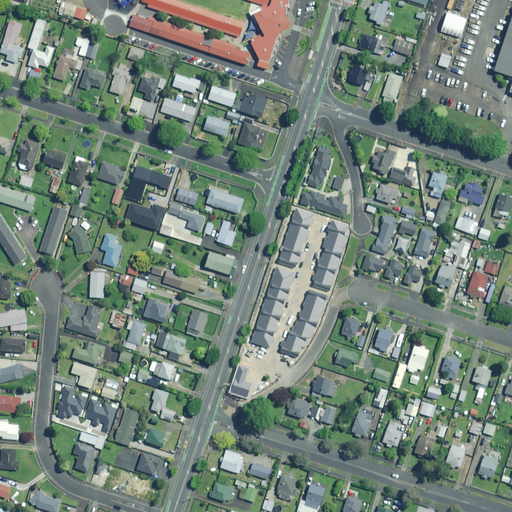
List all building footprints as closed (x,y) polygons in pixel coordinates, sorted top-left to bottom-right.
[(246,22),(180,0),(143,0),(143,1),(151,3),(150,6),(242,37),(246,22)] [(293,6),(293,0),(269,0),(269,1),(269,2),(265,5),(262,6),(251,11),(262,34),(252,39),(261,58),(271,61),(276,53),(275,51),(278,47),(277,44),(281,39),(280,37),(284,32),(283,30),(288,27),(290,27),(291,23),(292,21),(290,21),(291,18),(289,13),(291,12),(291,6),(293,6)] [(88,9),(63,1),(60,11),(85,19),(88,9)] [(389,3),(382,2),(381,5),(373,3),(372,7),(369,7),(367,14),(370,15),(368,20),(376,22),(375,24),(382,26),(389,3)] [(466,19),(447,13),(441,32),(460,38),(466,19)] [(511,13),(493,71),(511,77),(511,13)] [(239,45),(150,15),(149,18),(135,14),(131,25),(248,64),(252,52),(238,48),(239,45)] [(46,22),(38,19),(28,48),(34,49),(28,65),(38,68),(39,65),(48,67),(54,49),(47,46),(45,53),(37,51),(46,22)] [(21,25),(10,21),(0,52),(9,55),(8,60),(17,63),(19,57),(21,57),(24,49),(14,46),(21,25)] [(385,42),(363,35),(362,39),(360,39),(358,43),(360,44),(358,49),(373,54),(373,53),(377,55),(379,50),(382,51),(385,42)] [(64,48),(61,56),(54,77),(65,81),(70,67),(80,71),(82,64),(83,61),(78,59),(80,55),(94,60),(100,44),(78,37),(73,52),(64,48)] [(408,57),(412,45),(396,39),(392,51),(408,57)] [(145,51),(131,47),(128,58),(141,62),(145,51)] [(451,57),(441,54),(437,65),(447,68),(451,57)] [(271,61),(261,58),(259,64),(268,68),(271,61)] [(347,76),(349,76),(347,81),(362,86),(367,72),(352,67),(351,71),(349,71),(347,76)] [(132,73),(115,68),(112,75),(115,75),(110,91),(122,95),(126,81),(129,82),(132,73)] [(94,71),(87,69),(81,87),(89,90),(91,85),(102,88),(106,77),(94,73),(94,71)] [(40,73),(31,71),(28,82),(38,84),(40,73)] [(401,78),(389,74),(381,97),(394,101),(401,78)] [(200,81),(176,75),(173,87),(195,93),(196,88),(198,88),(200,81)] [(153,77),(152,80),(144,77),(140,91),(148,93),(146,99),(153,101),(157,92),(161,93),(165,81),(153,77)] [(236,94),(213,86),(208,99),(232,107),(236,94)] [(267,99),(247,93),(241,111),(261,118),(267,99)] [(144,101),(134,97),(129,111),(139,115),(144,101)] [(196,109),(165,98),(161,112),(192,122),(196,109)] [(243,102),(237,100),(234,110),(240,111),(243,102)] [(234,120),(236,114),(229,112),(226,117),(234,120)] [(230,124),(208,117),(204,129),(226,137),(230,124)] [(261,128),(245,123),(239,144),(252,148),(254,140),(257,141),(261,128)] [(11,141),(0,137),(0,152),(7,155),(11,141)] [(22,152),(18,164),(20,164),(19,167),(31,171),(40,144),(27,140),(25,145),(20,144),(18,151),(22,152)] [(322,183),(326,171),(329,172),(332,163),(330,162),(333,151),(320,147),(307,185),(319,189),(321,183),(322,183)] [(66,155),(47,150),(43,163),(62,169),(66,155)] [(396,153),(388,150),(386,154),(379,151),(377,157),(375,156),(372,162),(375,164),(373,169),(386,175),(396,153)] [(90,161),(77,156),(69,181),(82,186),(90,161)] [(117,167),(104,163),(98,178),(120,186),(125,173),(116,170),(117,167)] [(141,203),(148,182),(160,186),(160,187),(166,189),(171,177),(137,165),(126,198),(141,203)] [(341,167),(333,165),(330,174),(339,176),(341,167)] [(406,172),(393,167),(390,177),(402,182),(406,172)] [(447,177),(434,172),(429,186),(433,187),(431,195),(440,198),(447,177)] [(33,180),(22,176),(19,184),(31,188),(33,180)] [(61,179),(54,176),(49,191),(56,194),(61,179)] [(345,179),(333,176),(330,187),(341,190),(345,179)] [(208,186),(181,177),(176,191),(202,200),(208,186)] [(484,187),(468,181),(465,191),(462,190),(459,200),(467,203),(468,201),(482,206),(485,195),(482,193),(484,187)] [(399,191),(381,185),(376,199),(391,204),(393,198),(396,199),(399,191)] [(35,198),(0,186),(0,201),(31,212),(35,198)] [(83,209),(90,190),(84,187),(79,202),(76,201),(75,206),(74,205),(71,215),(81,219),(85,209),(83,209)] [(124,191),(117,188),(112,203),(119,205),(124,191)] [(244,200),(210,188),(208,196),(209,196),(206,204),(224,210),(223,213),(229,215),(230,211),(239,214),(244,200)] [(336,199),(306,189),(301,203),(344,217),(348,206),(342,204),(344,199),(337,197),(336,199)] [(511,203),(511,198),(501,194),(496,208),(501,210),(498,217),(502,218),(503,215),(508,217),(511,203)] [(209,207),(175,197),(173,204),(189,209),(186,219),(204,224),(209,207)] [(158,230),(166,208),(153,204),(152,209),(131,203),(125,219),(158,230)] [(416,211),(404,207),(402,213),(414,217),(416,211)] [(67,211),(55,208),(41,251),(52,255),(67,211)] [(296,209),(279,263),(296,268),(314,215),(296,209)] [(435,214),(428,212),(426,219),(434,221),(435,214)] [(397,219),(384,215),(382,222),(384,222),(378,242),(376,241),(373,250),(386,255),(397,219)] [(27,259),(0,216),(0,242),(15,266),(27,259)] [(480,224),(459,216),(455,228),(476,235),(480,224)] [(230,223),(224,221),(217,241),(231,246),(236,233),(228,230),(230,223)] [(332,221),(312,285),(330,290),(350,226),(332,221)] [(417,226),(403,221),(400,232),(406,234),(406,233),(414,236),(417,226)] [(214,225),(207,223),(204,233),(211,235),(214,225)] [(74,239),(78,254),(91,251),(86,232),(75,224),(68,235),(74,239)] [(436,232),(423,228),(415,254),(427,258),(436,232)] [(491,231),(481,228),(478,238),(488,241),(491,231)] [(117,237),(106,234),(102,250),(107,251),(103,264),(116,267),(122,246),(115,244),(117,237)] [(409,240),(399,237),(395,250),(405,253),(409,240)] [(481,242),(475,240),(473,248),(479,249),(481,242)] [(446,251),(444,256),(443,261),(448,262),(450,257),(451,258),(453,254),(456,255),(453,265),(465,269),(469,259),(466,257),(470,244),(461,241),(460,244),(453,241),(449,253),(446,251)] [(165,245),(155,242),(152,251),(161,254),(165,245)] [(225,277),(230,260),(204,251),(198,268),(225,277)] [(384,261),(367,256),(363,269),(368,271),(369,269),(380,273),(384,261)] [(400,262),(392,260),(390,268),(388,267),(385,277),(392,279),(393,274),(400,277),(403,267),(399,265),(400,262)] [(499,266),(488,263),(485,272),(496,275),(499,266)] [(140,268),(130,265),(127,273),(137,276),(140,268)] [(449,267),(442,265),(436,284),(450,288),(457,267),(449,265),(449,267)] [(419,283),(422,272),(415,270),(416,268),(411,266),(408,275),(407,274),(404,283),(411,285),(413,281),(419,283)] [(277,267),(253,342),(271,347),(295,273),(277,267)] [(180,288),(184,275),(167,270),(163,283),(180,288)] [(475,272),(467,293),(472,295),(471,298),(476,300),(477,297),(481,299),(489,277),(475,272)] [(105,273),(91,273),(90,297),(104,298),(105,273)] [(133,278),(124,275),(121,284),(130,287),(133,278)] [(161,277),(152,275),(149,283),(159,285),(161,277)] [(184,275),(180,288),(197,294),(199,289),(206,291),(209,284),(184,275)] [(12,280),(0,278),(0,298),(10,299),(12,280)] [(147,283),(136,279),(133,290),(143,293),(147,283)] [(511,289),(506,287),(499,304),(503,305),(503,307),(507,309),(508,307),(511,308),(511,289)] [(327,297),(310,291),(299,322),(280,349),(298,355),(316,328),(327,297)] [(171,305),(149,298),(144,317),(165,323),(171,305)] [(97,308),(90,305),(84,321),(70,316),(67,328),(98,339),(101,330),(97,329),(102,314),(96,312),(97,308)] [(27,330),(25,310),(8,312),(9,313),(0,314),(0,326),(0,327),(10,326),(11,331),(27,330)] [(207,314),(194,310),(186,333),(198,337),(199,331),(202,332),(207,314)] [(114,311),(110,322),(113,324),(112,326),(122,329),(127,316),(114,311)] [(350,339),(351,337),(352,337),(353,335),(355,336),(360,322),(347,318),(341,334),(348,336),(347,339),(350,339)] [(146,325),(130,319),(127,329),(131,330),(125,347),(135,350),(137,345),(139,346),(146,325)] [(393,333),(381,329),(375,347),(380,349),(380,350),(387,352),(393,333)] [(170,351),(168,357),(176,360),(178,354),(181,355),(186,341),(167,334),(165,341),(159,338),(156,346),(170,351)] [(152,338),(145,336),(142,346),(148,348),(152,338)] [(366,337),(360,336),(357,345),(363,347),(366,337)] [(26,340),(3,339),(2,351),(25,353),(26,340)] [(105,348),(90,343),(87,351),(76,348),(73,358),(96,365),(100,353),(103,354),(105,348)] [(429,350),(415,346),(407,370),(414,373),(416,368),(423,370),(429,350)] [(401,349),(396,347),(392,356),(398,358),(401,349)] [(358,355),(340,349),(335,363),(350,368),(352,362),(355,363),(358,355)] [(132,354),(122,351),(119,361),(129,364),(132,354)] [(447,373),(446,376),(444,375),(443,378),(445,379),(448,380),(449,377),(454,379),(461,361),(447,356),(442,371),(447,373)] [(170,380),(171,379),(173,380),(176,370),(174,369),(175,366),(162,363),(162,364),(152,361),(150,370),(155,372),(154,376),(170,380)] [(97,370),(75,363),(72,373),(81,376),(79,385),(91,388),(97,370)] [(407,366),(400,363),(392,386),(399,389),(407,366)] [(0,383),(23,377),(19,364),(1,370),(0,367),(0,383)] [(484,391),(485,392),(492,371),(477,366),(472,381),(475,382),(474,384),(476,385),(475,388),(479,390),(477,397),(482,399),(484,391)] [(391,374),(376,368),(373,377),(388,383),(391,374)] [(150,373),(139,369),(137,377),(147,381),(150,373)] [(338,384),(317,376),(312,390),(333,398),(338,384)] [(57,408),(60,409),(58,417),(66,419),(67,416),(72,418),(73,414),(80,416),(82,411),(83,411),(88,398),(77,394),(76,399),(73,398),(75,390),(64,386),(62,393),(64,394),(61,402),(60,402),(57,408)] [(441,390),(429,386),(426,396),(437,400),(441,390)] [(103,388),(101,395),(114,400),(116,392),(103,388)] [(389,391),(381,388),(377,399),(376,399),(374,405),(383,408),(389,391)] [(164,409),(169,393),(156,389),(153,399),(154,400),(151,410),(159,412),(162,413),(161,418),(172,421),(174,413),(164,409)] [(467,392),(462,390),(459,400),(464,402),(467,392)] [(503,396),(497,394),(494,402),(500,404),(503,396)] [(0,396),(0,410),(0,411),(0,412),(20,414),(21,398),(0,396)] [(286,413),(303,419),(304,417),(307,418),(308,415),(315,418),(318,409),(312,407),(313,405),(292,397),(286,413)] [(104,403),(103,408),(100,407),(101,402),(91,399),(87,412),(88,412),(86,418),(93,420),(92,424),(99,427),(100,422),(105,424),(103,430),(109,433),(117,409),(112,407),(112,406),(104,403)] [(415,417),(420,402),(415,400),(413,406),(409,404),(406,414),(415,417)] [(436,406),(422,402),(419,413),(433,417),(436,406)] [(338,409),(328,405),(326,411),(323,410),(319,420),(332,425),(338,409)] [(140,413),(126,408),(119,428),(118,428),(115,437),(117,438),(115,442),(129,446),(130,442),(132,443),(135,434),(133,433),(140,413)] [(359,411),(352,431),(356,432),(355,435),(360,437),(361,435),(366,437),(371,423),(365,420),(367,415),(359,411)] [(0,436),(3,436),(3,439),(18,440),(19,425),(8,425),(9,422),(0,421),(0,436)] [(397,447),(402,432),(397,431),(399,424),(390,422),(383,442),(387,444),(387,446),(391,448),(392,445),(397,447)] [(482,425),(472,422),(469,432),(479,435),(482,425)] [(497,427),(486,424),(483,433),(494,436),(497,427)] [(447,428),(442,426),(438,436),(443,437),(447,428)] [(151,428),(149,433),(144,431),(142,438),(146,440),(146,442),(163,448),(165,441),(162,440),(165,433),(151,428)] [(105,439),(82,432),(80,440),(95,445),(95,447),(102,450),(105,439)] [(435,440),(422,435),(415,453),(429,458),(435,440)] [(95,449),(77,443),(74,453),(80,455),(75,468),(87,472),(95,449)] [(452,445),(446,463),(450,465),(449,466),(454,468),(455,466),(460,468),(466,450),(452,445)] [(113,448),(111,454),(116,457),(119,451),(113,448)] [(16,450),(3,449),(2,462),(0,462),(0,468),(20,470),(20,462),(16,462),(16,450)] [(244,456),(226,451),(224,458),(222,457),(220,462),(222,462),(221,468),(239,474),(244,456)] [(160,458),(142,453),(137,470),(154,476),(156,469),(157,469),(160,458)] [(484,456),(478,474),(483,476),(482,478),(487,479),(488,478),(492,479),(498,461),(484,456)] [(112,467),(100,463),(97,473),(108,477),(112,467)] [(250,474),(268,480),(270,474),(272,474),(273,470),(253,463),(250,474)] [(153,481),(125,473),(123,479),(127,480),(123,491),(145,498),(146,494),(149,495),(153,481)] [(278,488),(276,493),(280,495),(280,498),(290,501),(296,479),(282,475),(278,488)] [(236,480),(235,484),(238,485),(237,488),(241,489),(242,487),(245,488),(247,484),(236,480)] [(11,488),(0,483),(0,496),(7,499),(11,488)] [(225,502),(226,500),(229,502),(230,499),(232,500),(236,490),(215,483),(211,497),(225,502)] [(253,502),(258,490),(254,489),(255,486),(249,484),(244,499),(253,502)] [(301,500),(296,511),(317,511),(325,489),(311,484),(305,501),(301,500)] [(271,511),(276,493),(278,488),(269,486),(262,509),(271,511)] [(56,511),(60,500),(32,492),(28,505),(50,511),(56,511)] [(359,511),(363,501),(348,496),(342,511),(359,511)]
